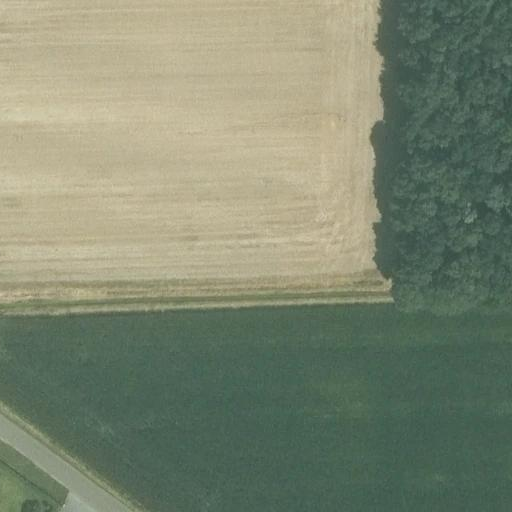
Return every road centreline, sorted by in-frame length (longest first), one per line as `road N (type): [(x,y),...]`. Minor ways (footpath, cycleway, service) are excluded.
road 1 (track): [(511,293),(0,313)]
road 2 (unclassified): [(0,434),(106,511)]
